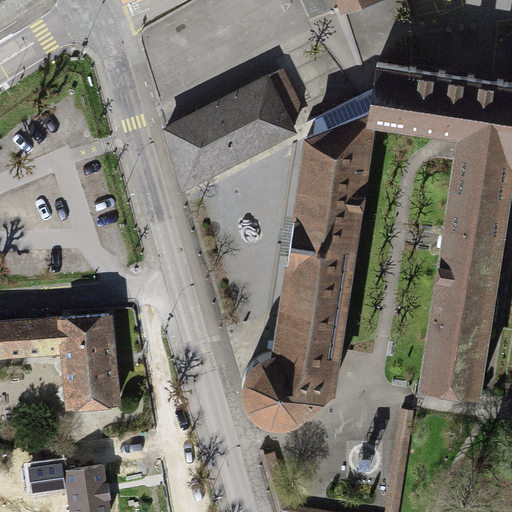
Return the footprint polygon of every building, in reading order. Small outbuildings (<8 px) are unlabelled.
[(0,0),(0,13),(20,0),(0,0)] [(329,0),(333,10),(344,7),(365,0),(329,0)] [(372,86),(369,111),(373,119),(437,128),(447,129),(458,131),(454,159),(442,233),(441,240),(441,245),(420,384),(477,392),(511,163),(511,82),(503,81),(503,78),(496,77),(496,80),(474,76),(474,74),(467,73),(467,75),(457,74),(445,72),(445,69),(438,68),(438,71),(415,67),(416,65),(412,64),(409,64),(408,66),(376,61),(375,71),(372,86)] [(279,68),(165,127),(183,184),(293,129),(285,113),(298,107),(279,68)] [(363,91),(312,117),(314,120),(312,133),(306,136),(274,345),(274,348),(267,349),(261,352),(255,355),(250,359),(247,365),(244,372),(241,381),(241,388),(241,394),(243,400),(247,405),(251,410),(256,416),(262,420),(269,422),(277,424),(284,423),(293,421),(300,417),(331,389),(336,357),(337,348),(373,119),(369,111),(372,86),(363,91)] [(107,313),(58,317),(61,347),(66,402),(115,398),(107,313)] [(0,353),(61,347),(58,317),(0,321),(0,353)] [(342,344),(317,511),(397,511),(423,343),(389,338),(373,349),(342,344)] [(103,468),(64,473),(69,511),(109,511),(107,499),(109,498),(107,484),(105,485),(103,468)]
